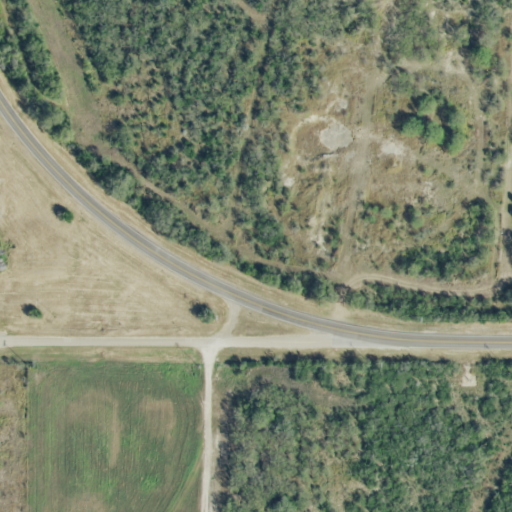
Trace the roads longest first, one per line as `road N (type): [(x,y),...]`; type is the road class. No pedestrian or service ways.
road 1 (secondary): [(0,100),(102,213),(207,281),(264,306),(387,339),(511,341)]
road 2 (tertiary): [(387,339),(0,337)]
